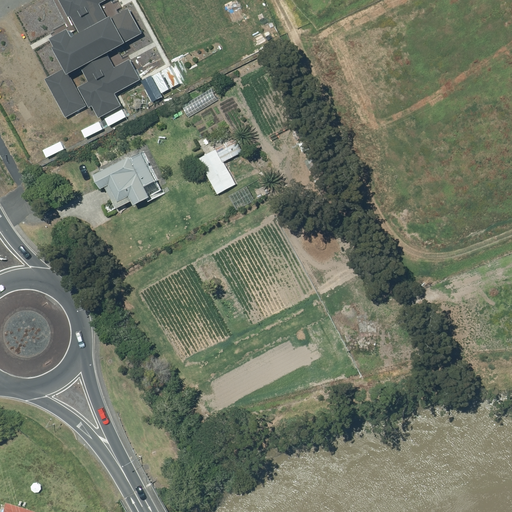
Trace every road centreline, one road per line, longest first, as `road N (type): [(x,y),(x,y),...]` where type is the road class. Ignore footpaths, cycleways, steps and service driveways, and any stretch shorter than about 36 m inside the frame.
road 1 (primary): [(62,364),(145,511)]
road 2 (primary): [(14,283),(49,284),(74,308),(78,334),(62,364)]
